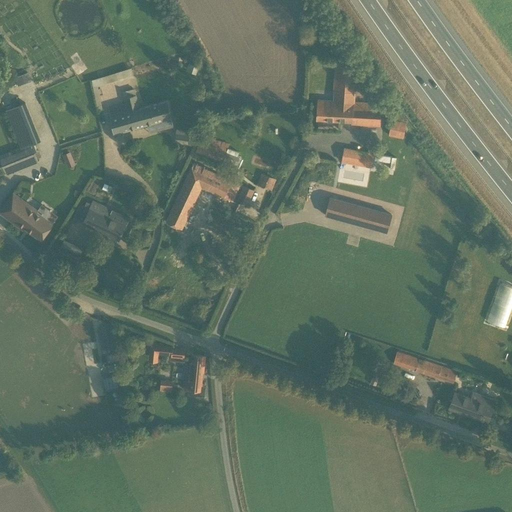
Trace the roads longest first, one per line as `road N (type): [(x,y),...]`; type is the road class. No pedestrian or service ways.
road 1 (unclassified): [(511,459),(218,348)]
road 2 (unclassified): [(210,345),(77,296),(0,234)]
road 3 (residential): [(319,143),(261,229),(210,345)]
road 4 (motorway): [(375,0),(511,179)]
road 5 (unclassified): [(239,511),(220,416),(218,348)]
road 6 (motorway): [(511,110),(426,0)]
